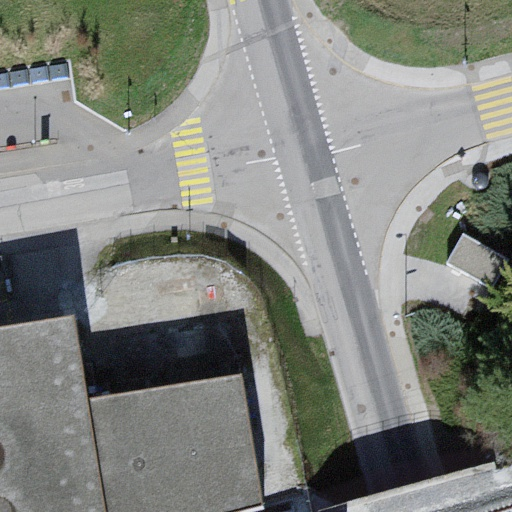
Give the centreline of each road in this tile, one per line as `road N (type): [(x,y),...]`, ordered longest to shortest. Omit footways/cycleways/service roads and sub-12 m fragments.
road 1 (residential): [(304,153),(396,490)]
road 2 (residential): [(0,206),(304,153)]
road 3 (residential): [(304,153),(511,105)]
road 4 (residential): [(260,0),(304,153)]
